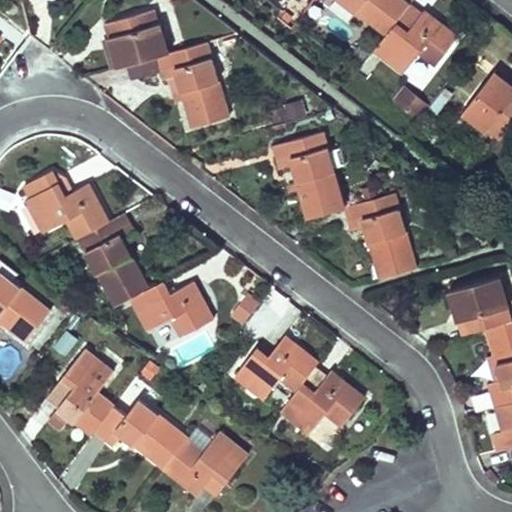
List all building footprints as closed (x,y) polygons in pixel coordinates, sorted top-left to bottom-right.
[(341,0),(386,34),(393,25),(410,3),(405,0),(341,0)] [(405,34),(422,12),(410,3),(393,25),(405,34)] [(115,35),(123,64),(157,54),(168,51),(155,7),(105,22),(110,37),(115,35)] [(405,34),(393,25),(386,34),(374,50),(403,72),(419,52),(436,64),(458,35),(424,9),(422,12),(405,34)] [(110,37),(103,39),(112,68),(123,64),(115,35),(110,37)] [(230,115),(208,39),(168,51),(157,54),(164,78),(169,76),(177,74),(184,97),(193,126),(230,115)] [(511,81),(495,69),(463,111),(464,112),(455,124),(478,141),(487,130),(500,139),(511,122),(511,81)] [(177,74),(169,76),(176,99),(184,97),(177,74)] [(282,118),(309,115),(307,97),(279,100),(282,118)] [(421,118),(426,111),(411,100),(406,106),(421,118)] [(441,122),(426,111),(421,118),(436,129),(441,122)] [(345,205),(324,130),(273,144),(280,167),(293,164),(308,215),(345,205)] [(493,147),(487,142),(471,163),(478,168),(493,147)] [(73,190),(66,177),(54,183),(61,197),(73,190)] [(109,220),(89,182),(73,190),(61,197),(54,183),(26,199),(44,231),(67,219),(77,237),(78,236),(109,220)] [(417,266),(395,191),(345,205),(352,228),(365,225),(380,276),(417,266)] [(78,236),(115,305),(131,297),(149,287),(124,239),(136,233),(124,211),(109,220),(78,236)] [(51,309),(0,269),(0,317),(4,321),(28,339),(51,309)] [(458,318),(463,333),(486,326),(511,318),(499,275),(454,288),(463,317),(458,318)] [(170,293),(163,279),(159,282),(166,295),(170,293)] [(131,297),(149,329),(171,317),(182,335),(214,318),(193,280),(170,293),(166,295),(159,282),(149,287),(131,297)] [(248,323),(261,296),(245,288),(232,316),(248,323)] [(458,318),(463,317),(454,288),(450,290),(458,318)] [(495,355),(502,378),(497,379),(489,382),(496,405),(511,400),(511,318),(486,326),(495,355)] [(266,359),(254,350),(235,375),(264,397),(280,376),(297,389),(300,385),(316,365),(319,360),(285,334),(269,355),(266,359)] [(269,355),(257,346),(254,350),(266,359),(269,355)] [(114,370),(85,347),(66,372),(78,381),(60,405),(50,418),(61,427),(71,416),(93,432),(95,429),(115,404),(115,403),(98,391),(114,370)] [(497,379),(502,378),(495,355),(490,356),(497,379)] [(328,374),(316,365),(300,385),(312,394),(328,374)] [(312,394),(300,385),(297,389),(281,410),(310,432),(326,412),(343,425),(365,395),(331,369),(328,374),(312,394)] [(78,381),(66,372),(48,396),(60,405),(78,381)] [(127,414),(115,404),(95,429),(114,444),(123,433),(166,466),(187,438),(189,436),(139,397),(127,414)] [(511,400),(496,405),(503,429),(493,432),(498,449),(511,444),(511,400)] [(312,436),(330,447),(344,426),(326,414),(312,436)] [(213,439),(196,426),(189,436),(187,438),(203,451),(213,439)] [(203,451),(187,438),(166,466),(165,467),(199,493),(206,484),(218,468),(230,477),(249,452),(219,430),(213,439),(203,451)] [(230,477),(218,468),(206,484),(218,493),(230,477)]
